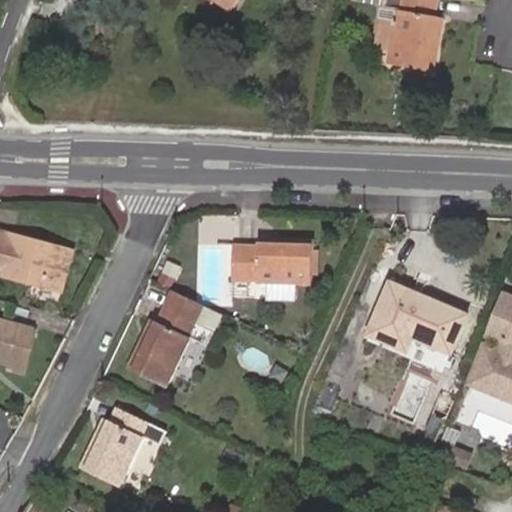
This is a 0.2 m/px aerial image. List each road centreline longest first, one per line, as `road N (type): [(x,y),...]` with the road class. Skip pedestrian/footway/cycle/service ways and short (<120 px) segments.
road 1 (residential): [(169,163),(144,234),(9,511)]
road 2 (tertiary): [(169,163),(511,177)]
road 3 (tertiary): [(0,157),(169,163)]
